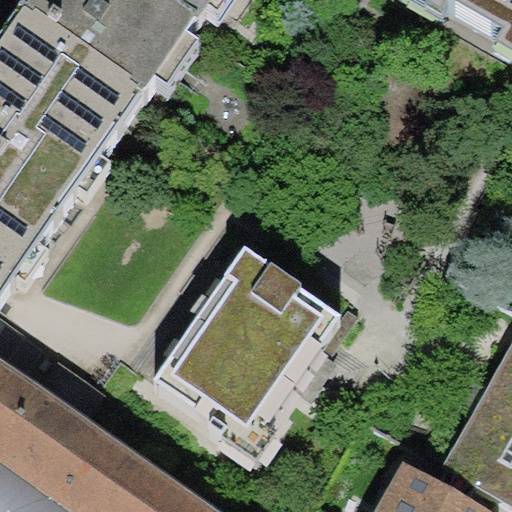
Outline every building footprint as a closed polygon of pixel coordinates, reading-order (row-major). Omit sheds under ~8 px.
[(140,112),(192,39),(135,0),(35,0),(17,27),(128,104),(140,112)] [(135,0),(192,39),(218,0),(135,0)] [(511,0),(406,0),(511,60),(511,0)] [(128,104),(17,27),(16,26),(0,48),(0,311),(119,140),(109,133),(128,104)] [(335,333),(240,267),(170,367),(149,397),(208,438),(204,444),(216,453),(221,446),(245,463),(289,400),(305,411),(317,395),(301,383),(335,333)] [(511,511),(511,360),(443,480),(499,511),(511,511)] [(0,511),(192,511),(0,378),(0,511)] [(383,511),(459,511),(402,479),(383,511)]
